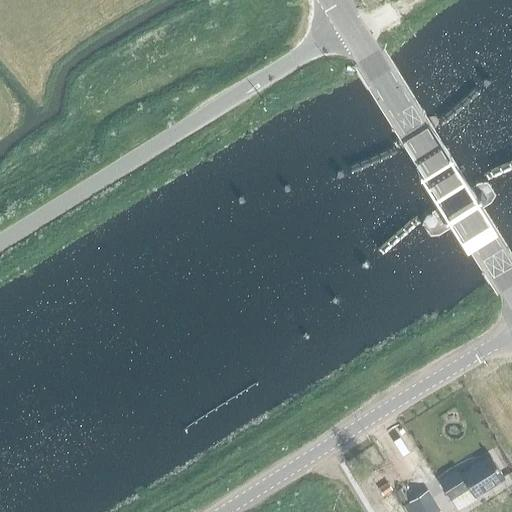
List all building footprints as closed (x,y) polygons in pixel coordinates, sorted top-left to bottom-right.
[(392,144),(395,150),(402,149),(435,129),(438,123),(435,117),(428,118),(396,137),(392,144)] [(423,213),(418,222),(429,237),(438,237),(491,204),(495,195),(485,180),(477,180),(423,213)] [(460,475),(457,470),(438,482),(450,500),(468,489),(474,499),(504,480),(490,457),(460,475)] [(378,488),(383,495),(392,490),(387,482),(378,488)] [(440,511),(441,511),(428,490),(402,506),(406,511),(440,511)]
